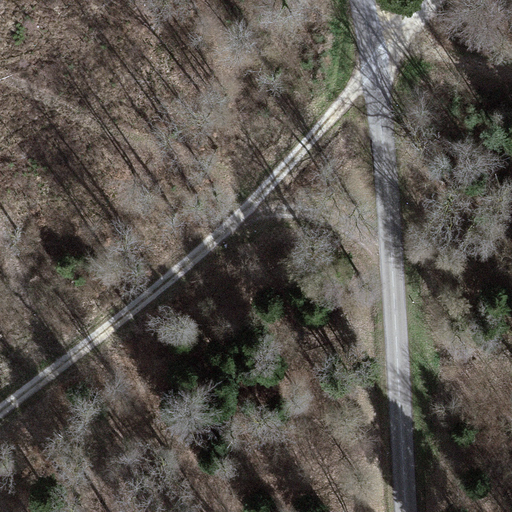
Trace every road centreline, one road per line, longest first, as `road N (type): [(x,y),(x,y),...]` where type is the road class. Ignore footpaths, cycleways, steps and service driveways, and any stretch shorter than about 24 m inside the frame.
road 1 (tertiary): [(404,511),(386,186),(361,0)]
road 2 (track): [(0,409),(235,218),(373,64)]
road 3 (track): [(235,218),(312,213),(391,260)]
road 4 (track): [(373,64),(511,72)]
